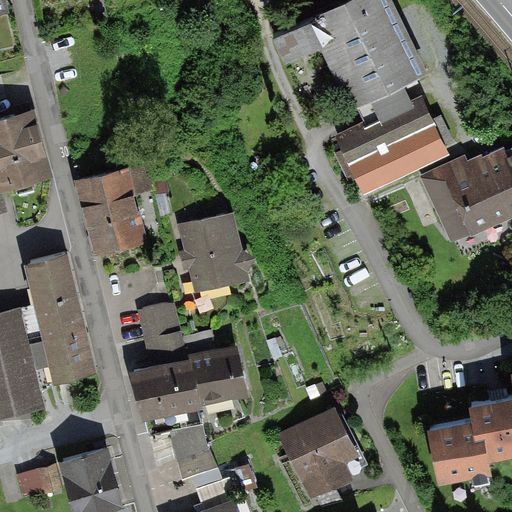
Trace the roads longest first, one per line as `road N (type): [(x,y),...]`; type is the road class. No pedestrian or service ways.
road 1 (residential): [(149,511),(20,0)]
road 2 (residential): [(511,329),(443,344),(416,331),(313,144)]
road 3 (track): [(313,144),(253,0)]
